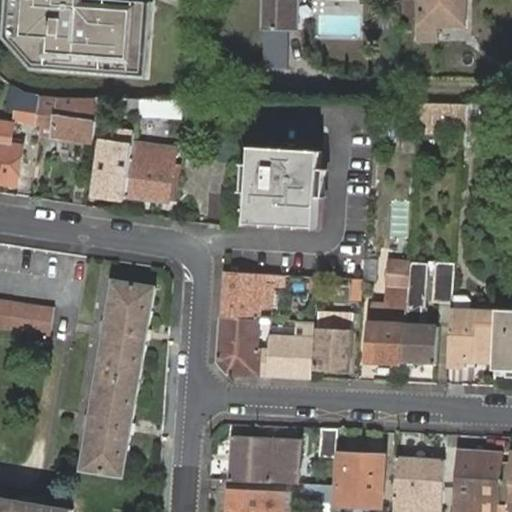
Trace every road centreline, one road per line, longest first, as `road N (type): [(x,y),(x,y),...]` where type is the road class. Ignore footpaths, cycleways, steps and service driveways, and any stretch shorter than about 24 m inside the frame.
road 1 (residential): [(192,399),(200,265),(193,252),(0,219)]
road 2 (residential): [(511,413),(192,399)]
